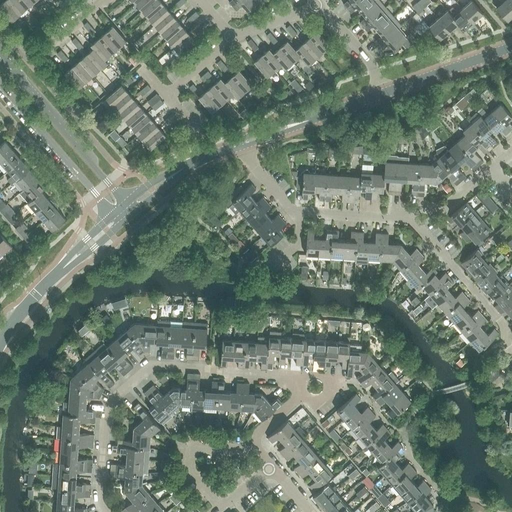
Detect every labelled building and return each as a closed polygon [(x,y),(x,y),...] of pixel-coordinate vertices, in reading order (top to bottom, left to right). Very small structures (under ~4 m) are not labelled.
[(19,15),(6,0),(5,0),(0,4),(0,7),(12,21),(19,15)] [(19,0),(6,0),(19,15),(27,8),(19,0)] [(32,0),(19,0),(27,8),(34,2),(32,0)] [(139,0),(136,3),(142,10),(154,0),(139,0)] [(154,0),(142,10),(149,18),(164,5),(159,0),(154,0)] [(186,0),(179,0),(175,4),(178,8),(187,1),(186,0)] [(240,0),(233,7),(237,11),(240,7),(243,5),(248,10),(253,6),(257,10),(258,10),(264,4),(265,4),(268,2),(267,1),(266,0),(240,0)] [(344,4),(347,9),(357,0),(349,0),(348,1),(344,4)] [(357,7),(362,12),(375,1),(373,0),(357,0),(347,9),(351,13),(355,9),(357,7)] [(360,23),(364,27),(385,8),(378,0),(375,0),(375,1),(362,12),(367,17),(364,20),(364,19),(360,23)] [(419,0),(412,7),(411,7),(417,14),(420,17),(425,13),(422,10),(427,6),(424,2),(422,0),(419,0)] [(472,0),(462,9),(474,21),(483,13),(472,0)] [(499,0),(502,3),(496,8),(508,20),(511,16),(511,7),(505,0),(499,0)] [(149,18),(155,25),(170,12),(164,5),(149,18)] [(453,7),(448,10),(454,16),(453,17),(458,23),(464,30),(474,21),(462,9),(458,13),(453,7)] [(374,25),(378,30),(393,17),(385,8),(364,27),(367,31),(371,28),(374,25)] [(448,10),(438,18),(449,31),(458,23),(453,17),(454,16),(448,10)] [(155,25),(161,32),(176,19),(170,12),(155,25)] [(196,12),(187,19),(191,23),(199,15),(196,12)] [(376,41),(379,45),(398,28),(401,26),(393,17),(378,30),(383,36),(380,38),(379,37),(376,41)] [(449,31),(438,18),(429,26),(440,39),(449,31)] [(161,32),(168,39),(183,26),(176,19),(161,32)] [(422,21),(414,28),(420,35),(428,28),(422,21)] [(87,22),(83,25),(91,34),(95,30),(87,22)] [(113,26),(106,32),(119,47),(126,41),(113,26)] [(168,39),(174,47),(189,34),(183,26),(168,39)] [(398,28),(379,45),(383,49),(387,46),(389,43),(394,49),(401,43),(405,48),(415,39),(411,34),(410,34),(406,37),(398,28)] [(317,31),(310,37),(323,52),(330,46),(317,31)] [(106,32),(98,39),(112,53),(119,47),(106,32)] [(189,34),(174,47),(181,54),(196,41),(189,34)] [(72,41),(79,49),(83,46),(75,37),(72,41)] [(310,37),(303,43),(316,58),(323,52),(310,37)] [(91,45),(94,48),(94,47),(105,59),(112,53),(98,39),(91,45)] [(288,41),(280,48),(293,62),(300,56),(295,50),(296,50),(288,41)] [(303,43),(296,50),(295,50),(300,56),(308,65),(316,58),(303,43)] [(94,48),(86,55),(99,69),(107,62),(105,59),(94,47),(94,48)] [(269,48),(261,56),(274,70),(282,64),(273,54),(273,53),(269,48)] [(280,48),(273,53),(273,54),(282,64),(286,69),(293,62),(280,48)] [(57,53),(65,62),(68,59),(61,50),(57,53)] [(136,53),(128,60),(134,67),(142,59),(136,53)] [(86,55),(79,61),(92,76),(99,69),(86,55)] [(274,70),(261,56),(254,62),(267,77),(274,70)] [(79,61),(72,67),(85,82),(92,76),(79,61)] [(85,82),(72,67),(65,73),(77,88),(85,82)] [(240,70),(232,77),(245,91),(253,85),(240,70)] [(232,77),(225,82),(224,83),(233,94),(237,98),(245,91),(232,77)] [(316,77),(312,81),(318,87),(322,83),(316,77)] [(221,78),(214,85),(226,100),(233,94),(224,83),(225,82),(221,78)] [(310,82),(305,86),(309,90),(313,86),(310,82)] [(298,83),(293,87),(297,91),(302,87),(298,83)] [(106,98),(113,105),(128,92),(121,85),(106,98)] [(214,85),(206,91),(219,106),(226,100),(214,85)] [(219,106),(206,91),(198,98),(212,112),(219,106)] [(113,105),(119,113),(134,100),(128,92),(113,105)] [(469,92),(464,96),(468,100),(472,96),(469,92)] [(468,100),(464,96),(456,103),(461,110),(470,102),(468,100)] [(119,113),(126,120),(141,107),(134,100),(119,113)] [(511,115),(501,103),(492,110),(511,133),(511,123),(508,120),(511,116),(511,115)] [(126,120),(132,127),(147,114),(141,107),(126,120)] [(93,114),(97,119),(102,114),(99,110),(98,109),(93,114)] [(483,109),(478,113),(483,118),(492,129),(495,132),(499,128),(509,139),(511,136),(511,133),(492,110),(488,114),(483,109)] [(469,118),(469,120),(472,123),(493,147),(497,143),(498,143),(488,132),(492,129),(483,118),(478,113),(476,113),(469,118)] [(132,127),(138,134),(153,121),(147,114),(132,127)] [(436,117),(429,122),(434,129),(441,124),(436,117)] [(138,134),(145,142),(160,129),(153,121),(138,134)] [(463,130),(466,133),(475,143),(479,140),(489,151),(493,147),(472,123),(463,130)] [(424,125),(419,127),(423,138),(428,135),(424,125)] [(160,129),(145,142),(151,149),(166,136),(160,129)] [(466,133),(457,141),(479,165),(483,161),(474,150),(478,146),(475,143),(466,133)] [(0,144),(0,160),(13,150),(4,140),(0,144)] [(457,141),(449,148),(460,162),(464,158),(474,169),(479,165),(457,141)] [(363,147),(363,153),(371,154),(372,144),(363,144),(363,147)] [(438,153),(440,156),(461,180),(466,176),(456,165),(460,162),(449,148),(445,144),(436,149),(438,153)] [(329,147),(328,156),(331,156),(331,152),(339,152),(340,147),(329,147)] [(0,160),(0,161),(8,170),(21,159),(13,150),(0,160)] [(437,153),(430,159),(432,162),(431,163),(443,177),(447,173),(457,185),(461,180),(440,156),(438,153),(437,153)] [(11,183),(16,179),(29,168),(21,159),(8,170),(12,175),(7,179),(11,183)] [(385,160),(384,173),(385,173),(384,178),(389,178),(389,193),(395,194),(397,161),(385,160)] [(408,162),(397,161),(395,194),(401,194),(402,179),(407,179),(408,162)] [(420,162),(408,162),(407,179),(412,180),(411,195),(418,195),(420,162)] [(431,163),(420,162),(418,195),(424,196),(425,181),(437,182),(443,177),(431,163)] [(16,179),(24,189),(37,177),(29,168),(16,179)] [(297,179),(296,189),(302,189),(302,198),(309,198),(309,190),(314,190),(315,172),(304,171),(303,177),(297,177),(297,179)] [(319,199),(325,199),(327,173),(315,172),(314,190),(319,191),(319,199)] [(361,172),(361,176),(361,189),(365,190),(365,198),(371,199),(373,172),(361,172)] [(385,173),(384,173),(373,172),(371,199),(378,199),(378,191),(384,191),(384,178),(385,173)] [(332,191),(337,192),(338,174),(327,173),(325,199),(331,200),(332,191)] [(342,200),(348,201),(350,175),(338,174),(337,192),(342,192),(342,200)] [(350,175),(348,201),(354,201),(355,193),(360,193),(361,189),(361,176),(350,175)] [(19,192),(27,202),(40,190),(40,191),(45,187),(37,177),(24,189),(19,192)] [(446,182),(442,186),(447,192),(452,188),(446,182)] [(233,202),(229,206),(236,213),(240,210),(253,198),(250,194),(256,188),(252,183),(245,189),(241,185),(231,194),(231,195),(235,198),(232,201),(233,202)] [(478,193),(485,202),(490,198),(482,189),(478,193)] [(27,202),(36,211),(49,200),(40,191),(40,190),(27,202)] [(240,210),(247,218),(267,201),(263,196),(257,202),(253,198),(240,210)] [(490,198),(485,202),(491,208),(495,204),(490,198)] [(49,200),(36,211),(44,221),(57,209),(56,208),(57,207),(57,205),(55,201),(52,201),(51,203),(49,200)] [(247,218),(255,227),(268,215),(265,211),(271,206),(267,201),(247,218)] [(456,218),(460,224),(475,211),(467,202),(448,219),(451,223),(456,218)] [(6,205),(0,209),(0,210),(7,219),(11,217),(10,216),(16,212),(8,203),(6,205)] [(57,209),(44,221),(52,230),(65,218),(57,209)] [(460,234),(463,237),(483,220),(475,211),(460,224),(465,229),(460,234)] [(255,227),(263,236),(282,218),(278,214),(272,219),(268,215),(255,227)] [(216,216),(212,221),(219,226),(223,222),(216,216)] [(282,218),(263,236),(270,244),(284,233),(280,229),(286,223),(282,218)] [(483,220),(463,237),(466,241),(471,237),(476,242),(481,238),(490,229),(483,220)] [(23,222),(16,229),(24,238),(27,235),(23,230),(27,227),(23,222)] [(229,226),(224,230),(228,234),(232,230),(229,226)] [(306,254),(319,255),(320,238),(314,237),(314,228),(308,228),(306,254)] [(319,255),(331,256),(333,230),(327,229),(326,238),(320,238),(319,255)] [(331,256),(343,257),(345,239),(339,239),(339,230),(333,230),(331,256)] [(27,235),(24,238),(28,243),(31,240),(30,238),(34,235),(31,231),(27,235)] [(343,257),(356,258),(358,231),(351,231),(351,240),(345,239),(343,257)] [(368,264),(368,259),(369,241),(363,241),(364,232),(358,231),(356,258),(355,263),(368,264)] [(0,251),(2,253),(11,245),(0,232),(0,251)] [(232,232),(228,235),(236,244),(240,240),(232,232)] [(368,259),(381,259),(382,233),(376,233),(375,241),(369,241),(368,259)] [(381,259),(393,260),(394,243),(388,242),(389,234),(382,233),(381,259)] [(494,234),(487,240),(489,243),(492,241),(492,240),(495,240),(497,238),(494,234)] [(240,240),(236,244),(241,249),(245,246),(240,240)] [(393,260),(401,270),(421,252),(416,248),(410,253),(401,243),(394,243),(393,260)] [(248,248),(243,252),(251,261),(256,256),(248,248)] [(466,270),(468,273),(484,259),(480,254),(482,252),(478,248),(461,262),(467,269),(466,270)] [(401,270),(409,279),(422,267),(418,263),(425,257),(421,252),(401,270)] [(501,253),(496,258),(499,262),(505,257),(501,253)] [(471,274),(477,281),(494,266),(490,262),(488,263),(484,259),(468,273),(470,275),(471,274)] [(418,289),(422,285),(435,273),(437,271),(433,266),(426,272),(422,267),(409,279),(418,289)] [(481,288),(484,290),(499,277),(495,272),(497,270),(495,267),(494,266),(477,281),(482,287),(481,288)] [(422,285),(430,294),(450,276),(445,272),(439,277),(435,273),(422,285)] [(499,277),(484,290),(486,293),(487,292),(491,296),(493,299),(495,297),(510,284),(506,280),(501,275),(499,277)] [(430,294),(438,303),(451,292),(447,287),(454,281),(450,276),(430,294)] [(494,306),(498,310),(511,297),(511,287),(510,284),(495,297),(499,302),(494,306)] [(438,303),(446,313),(466,295),(462,290),(455,296),(451,292),(438,303)] [(446,313),(454,322),(467,310),(463,306),(470,300),(466,295),(446,313)] [(511,297),(498,310),(501,314),(506,309),(510,315),(511,313),(511,297)] [(454,322),(462,331),(482,314),(478,309),(471,315),(467,310),(454,322)] [(106,314),(101,318),(105,324),(111,319),(106,314)] [(462,331),(470,340),(484,329),(480,325),(486,319),(482,314),(462,331)] [(158,319),(158,324),(156,342),(162,342),(161,357),(168,358),(170,325),(170,320),(158,319)] [(170,325),(168,358),(174,358),(175,343),(181,344),(183,326),(183,321),(170,320),(170,325)] [(195,322),(183,321),(183,326),(181,344),(187,344),(186,359),(193,359),(195,322)] [(208,323),(195,322),(193,359),(199,360),(200,345),(206,345),(208,323)] [(134,323),(117,338),(128,351),(133,347),(140,356),(140,357),(145,355),(134,323)] [(158,324),(134,323),(145,355),(150,354),(150,352),(150,341),(156,342),(158,324)] [(484,329),(470,340),(479,350),(499,333),(494,328),(487,334),(484,329)] [(275,354),(279,354),(281,337),(281,332),(270,331),(269,339),(269,342),(268,362),(272,362),(274,363),(275,354)] [(296,364),(302,365),(304,338),(304,334),(293,333),(292,338),(291,355),(297,355),(296,364)] [(286,355),(291,355),(292,338),(281,337),(279,354),(279,363),(285,363),(286,355)] [(117,338),(107,346),(107,347),(128,371),(133,367),(123,355),(128,351),(117,338)] [(267,368),(268,362),(269,342),(269,339),(258,338),(258,341),(256,359),(262,359),(261,368),(267,368)] [(309,356),(314,357),(315,339),(304,338),(302,365),(308,365),(309,356)] [(228,357),(233,357),(235,340),(223,339),(221,365),(227,366),(228,357)] [(315,339),(314,357),(320,357),(319,366),(325,366),(327,340),(315,339)] [(238,366),(244,367),(246,341),(235,340),(233,357),(239,358),(238,366)] [(332,358),(337,358),(339,341),(327,340),(325,366),(331,367),(332,358)] [(251,358),(256,359),(258,341),(246,341),(244,367),(250,367),(251,358)] [(342,367),(348,368),(349,350),(350,350),(351,342),(339,341),(337,358),(343,359),(342,367)] [(103,342),(94,350),(109,368),(114,364),(124,375),(128,371),(107,347),(107,346),(103,342)] [(85,358),(88,363),(100,376),(110,387),(115,383),(105,372),(109,368),(94,350),(85,358)] [(355,368),(360,368),(361,351),(350,350),(349,350),(348,368),(347,376),(354,376),(355,368)] [(357,378),(361,382),(380,365),(368,351),(361,351),(360,368),(363,372),(357,378)] [(460,358),(456,362),(460,366),(461,366),(465,362),(460,358)] [(88,363),(71,378),(102,393),(104,388),(102,387),(95,380),(100,376),(88,363)] [(62,373),(63,369),(52,364),(51,368),(62,373)] [(371,381),(375,385),(388,374),(380,365),(361,382),(365,387),(371,381)] [(187,388),(181,387),(179,404),(192,405),(194,373),(188,373),(187,388)] [(200,374),(194,373),(192,405),(192,409),(192,411),(204,412),(204,406),(206,389),(199,389),(200,374)] [(372,395),(376,400),(396,383),(388,374),(375,385),(378,389),(372,395)] [(71,378),(69,401),(87,402),(87,396),(97,397),(99,398),(102,393),(71,378)] [(212,390),(206,389),(204,406),(217,407),(219,381),(212,381),(212,390)] [(225,382),(219,381),(217,407),(229,408),(230,391),(224,390),(225,382)] [(236,391),(230,391),(229,408),(241,409),(243,383),(237,382),(236,391)] [(250,383),(243,383),(241,409),(254,410),(255,393),(249,392),(250,383)] [(387,399),(390,403),(403,391),(397,384),(396,383),(376,400),(380,404),(387,399)] [(153,384),(148,388),(170,413),(179,404),(181,387),(173,387),(163,396),(153,384)] [(148,388),(144,393),(154,404),(149,408),(161,421),(163,424),(173,416),(170,413),(148,388)] [(403,391),(390,403),(394,407),(387,412),(391,417),(411,400),(403,391)] [(262,393),(255,393),(254,410),(262,419),(282,402),(277,397),(271,403),(262,393)] [(337,410),(345,419),(358,408),(354,404),(361,398),(357,393),(337,410)] [(64,401),(63,414),(68,414),(96,416),(101,416),(101,409),(86,408),(87,402),(69,401),(69,402),(64,401)] [(144,418),(139,422),(150,435),(160,427),(139,402),(134,407),(144,418)] [(345,419),(352,428),(372,411),(368,406),(361,412),(358,408),(345,419)] [(352,428),(360,436),(373,425),(369,421),(376,415),(372,411),(352,428)] [(63,414),(62,426),(80,427),(80,421),(95,422),(96,416),(68,414),(63,414)] [(326,419),(321,424),(324,427),(329,423),(326,420),(326,419)] [(279,436),(282,440),(295,429),(287,420),(268,437),(272,442),(279,436)] [(117,439),(117,445),(145,447),(149,448),(150,435),(139,422),(133,427),(132,440),(117,439)] [(360,436),(367,445),(387,428),(383,423),(376,429),(373,425),(360,436)] [(56,438),(61,438),(94,440),(94,434),(79,433),(80,427),(62,426),(57,425),(56,438)] [(286,444),(279,450),(283,455),(303,438),(306,435),(299,426),(295,429),(282,440),(286,444)] [(367,445),(375,454),(388,442),(384,438),(391,432),(387,428),(367,445)] [(334,429),(329,433),(336,441),(341,437),(334,429)] [(324,434),(320,438),(324,443),(328,439),(324,434)] [(61,438),(60,450),(78,452),(79,446),(94,447),(94,440),(61,438)] [(170,438),(164,443),(170,447),(174,443),(170,438)] [(294,454),(297,458),(310,446),(303,438),(283,455),(287,460),(294,454)] [(375,454),(382,462),(383,463),(398,450),(402,446),(398,440),(391,446),(388,442),(375,454)] [(344,441),(339,445),(343,449),(348,445),(344,441)] [(126,453),(126,459),(149,460),(149,448),(145,447),(117,445),(112,445),(111,452),(126,453)] [(294,468),(298,472),(318,455),(310,446),(297,458),(301,462),(294,468)] [(349,446),(344,450),(348,454),(353,450),(349,446)] [(60,450),(60,463),(92,465),(93,459),(78,458),(78,452),(60,450)] [(378,466),(385,475),(398,464),(395,460),(401,454),(398,450),(383,463),(382,462),(378,466)] [(309,471),(312,475),(325,464),(318,455),(298,472),(302,477),(309,471)] [(110,464),(110,470),(143,472),(146,472),(148,472),(149,460),(126,459),(126,465),(110,464)] [(28,467),(27,473),(36,474),(36,462),(30,462),(29,467),(28,467)] [(385,475),(393,484),(413,467),(409,462),(402,468),(398,464),(385,475)] [(53,463),(53,475),(59,475),(76,476),(77,470),(92,471),(92,465),(60,463),(53,463)] [(325,464),(312,475),(316,479),(309,485),(313,490),(333,473),(325,464)] [(238,465),(234,468),(238,474),(242,470),(238,465)] [(393,484),(401,493),(413,481),(410,477),(417,471),(413,467),(393,484)] [(125,478),(124,483),(142,484),(143,472),(110,470),(110,477),(125,478)] [(159,472),(158,480),(166,478),(167,471),(159,472)] [(59,475),(58,488),(90,490),(91,483),(76,483),(76,476),(59,475)] [(367,476),(362,480),(369,489),(374,484),(367,476)] [(401,493),(408,501),(428,484),(424,479),(417,485),(413,481),(401,493)] [(314,495),(313,496),(319,503),(335,490),(337,488),(334,485),(332,487),(328,482),(314,495)] [(121,510),(122,511),(129,511),(150,494),(142,484),(124,483),(124,490),(133,500),(121,510)] [(408,501),(415,510),(433,511),(433,504),(425,495),(432,489),(428,484),(408,501)] [(58,488),(57,500),(75,501),(75,495),(90,496),(90,490),(58,488)] [(319,503),(325,511),(341,497),(335,490),(319,503)] [(177,492),(168,497),(175,505),(183,499),(177,492)] [(389,501),(382,493),(377,497),(384,505),(389,501)] [(138,511),(141,510),(142,511),(148,511),(158,503),(150,494),(129,511),(138,511)] [(325,511),(326,511),(338,511),(347,505),(341,497),(325,511)] [(57,500),(56,511),(88,511),(87,507),(85,508),(74,507),(75,501),(57,500)] [(166,511),(158,503),(148,511),(166,511)]
